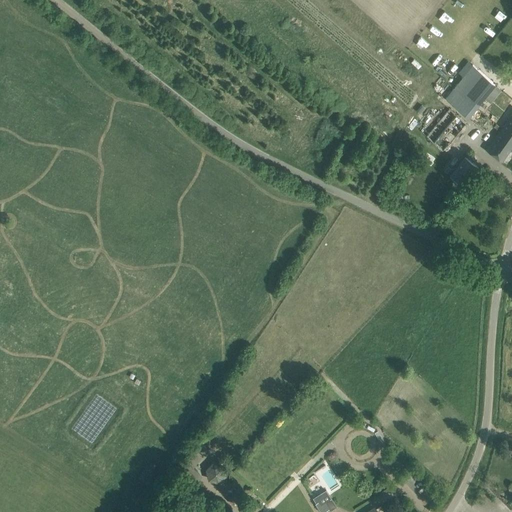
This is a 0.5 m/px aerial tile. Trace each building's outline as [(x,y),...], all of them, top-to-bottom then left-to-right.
[(468,117),(495,84),(473,64),(446,98),(468,117)] [(444,150),(467,122),(448,108),(429,131),(426,128),(422,133),(444,150)] [(511,113),(500,131),(509,137),(511,134),(511,113)] [(502,161),(511,146),(511,134),(509,137),(500,131),(487,150),(502,161)] [(463,186),(479,167),(465,157),(450,176),(463,186)] [(148,481),(155,470),(146,464),(139,476),(148,481)] [(325,489),(313,498),(321,511),(323,511),(329,509),(330,511),(337,506),(325,489)]
